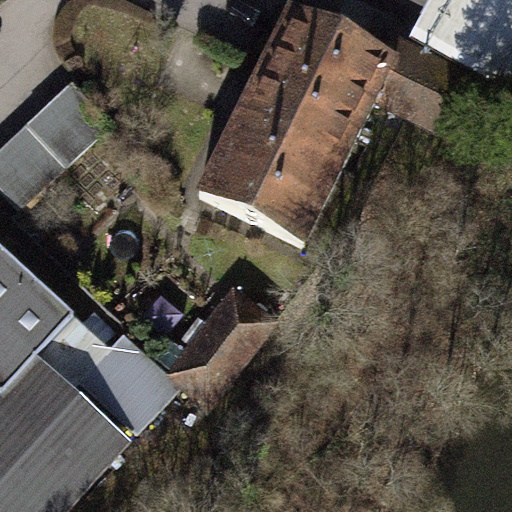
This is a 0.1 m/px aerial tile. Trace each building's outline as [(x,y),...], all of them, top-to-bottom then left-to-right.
[(511,0),(419,0),(414,9),(393,46),(450,79),(504,110),(511,95),(511,0)] [(370,86),(265,26),(161,208),(265,268),(353,114),(370,86)] [(450,79),(393,46),(370,86),(353,114),(411,147),(450,79)] [(17,125),(0,143),(0,178),(33,209),(111,126),(60,79),(17,125)] [(0,270),(0,378),(27,349),(54,323),(0,270)] [(237,298),(153,389),(194,427),(279,336),(237,298)] [(27,349),(0,378),(0,511),(88,511),(143,451),(27,349)]
